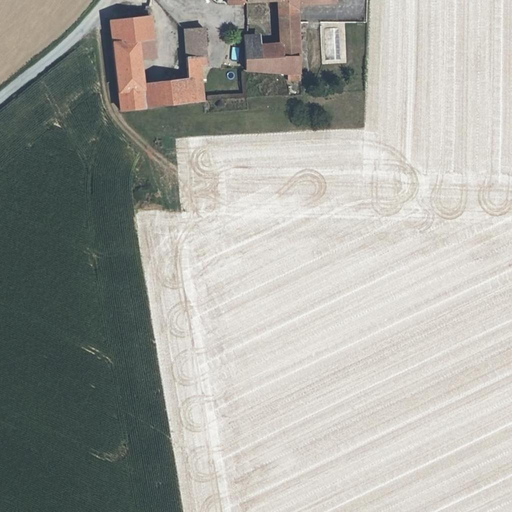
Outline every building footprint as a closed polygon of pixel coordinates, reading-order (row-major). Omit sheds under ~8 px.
[(330,0),(247,0),(247,2),(278,1),(279,45),(279,58),(298,58),(296,5),(295,0),(304,0),(304,5),(331,4),(330,0)] [(116,112),(132,110),(130,89),(137,88),(137,84),(135,57),(149,55),(146,5),(142,5),(142,8),(130,9),(130,17),(124,17),(124,13),(116,14),(117,18),(106,19),(116,112)] [(191,103),(198,103),(197,80),(192,79),(191,68),(199,67),(205,67),(202,29),(182,31),(184,80),(190,81),(191,103)] [(244,47),(256,46),(256,35),(244,36),(244,47)] [(299,74),(298,58),(279,58),(279,45),(256,46),(256,74),(285,77),(285,75),(299,74)] [(245,73),(256,74),(256,46),(244,47),(245,73)] [(201,103),(199,67),(191,68),(192,79),(197,80),(198,103),(201,103)] [(132,110),(191,103),(190,81),(184,80),(137,84),(137,88),(130,89),(132,110)]
